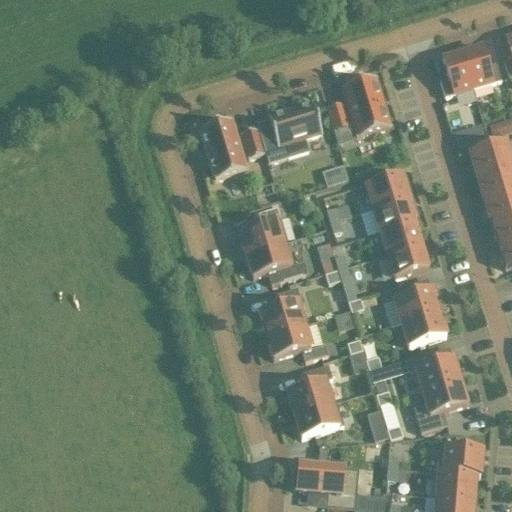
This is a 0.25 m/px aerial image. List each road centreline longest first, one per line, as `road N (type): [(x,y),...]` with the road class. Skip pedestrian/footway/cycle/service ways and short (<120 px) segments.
road 1 (residential): [(411,34),(185,100),(166,113),(164,143),(261,455),(257,511)]
road 2 (residential): [(411,34),(511,364)]
